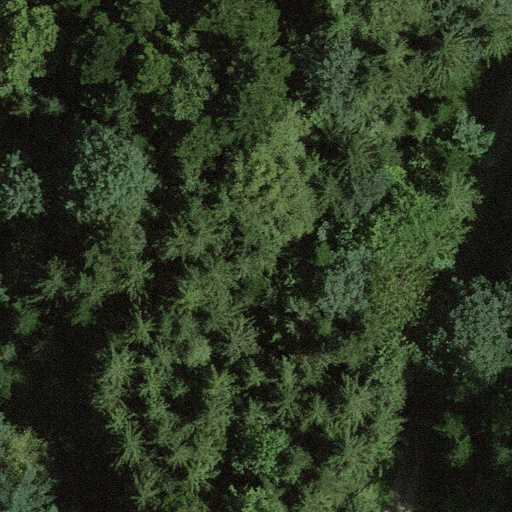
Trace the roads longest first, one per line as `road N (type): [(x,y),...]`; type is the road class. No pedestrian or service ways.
road 1 (track): [(396,511),(511,112)]
road 2 (track): [(0,444),(64,472),(100,511)]
